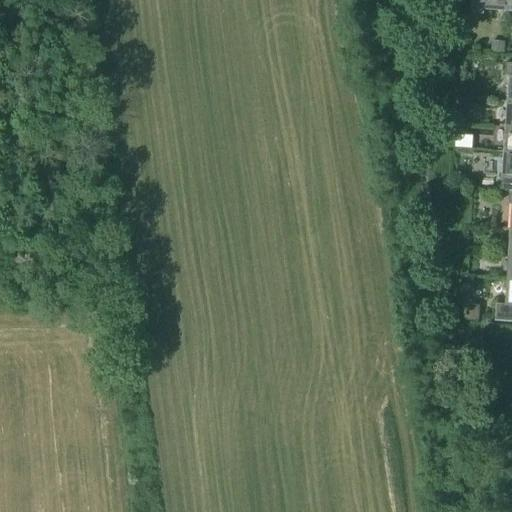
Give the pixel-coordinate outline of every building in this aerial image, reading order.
[(485,10),(510,12),(510,0),(472,0),(471,14),(485,15),(485,10)] [(494,42),(494,53),(506,54),(507,43),(494,42)] [(470,110),(471,100),(461,99),(460,109),(470,110)] [(511,192),(511,153),(505,153),(503,180),(502,192),(509,192),(511,192)] [(511,280),(508,280),(506,306),(496,305),(495,322),(511,323),(511,280)] [(465,306),(464,322),(480,323),(481,307),(465,306)]
